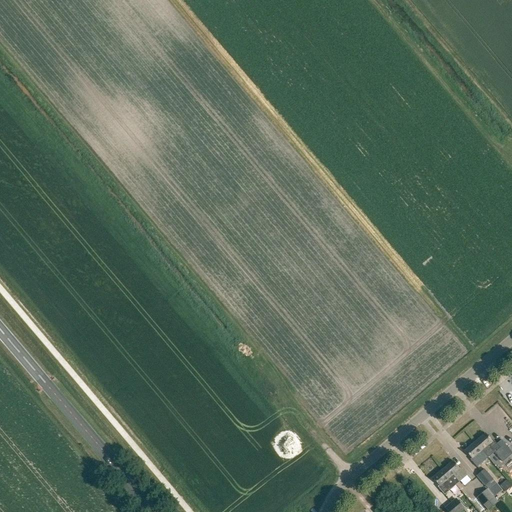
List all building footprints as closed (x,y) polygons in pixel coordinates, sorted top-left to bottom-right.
[(475,443),(482,451),(488,458),(494,453),(503,462),(511,454),(511,452),(502,440),(497,445),(493,440),(492,441),(486,434),(475,443)] [(470,460),(477,468),(488,458),(482,451),(475,443),(465,451),(471,459),(470,460)] [(443,470),(450,478),(454,474),(460,482),(467,476),(461,468),(460,469),(453,461),(443,470)] [(477,475),(489,489),(496,483),(485,469),(477,475)] [(438,487),(445,495),(456,485),(450,478),(443,470),(433,479),(439,486),(438,487)] [(501,485),(507,492),(511,487),(511,486),(507,481),(501,485)] [(488,510),(497,502),(486,490),(477,498),(488,510)] [(456,500),(445,509),(448,511),(460,511),(464,509),(456,500)]
